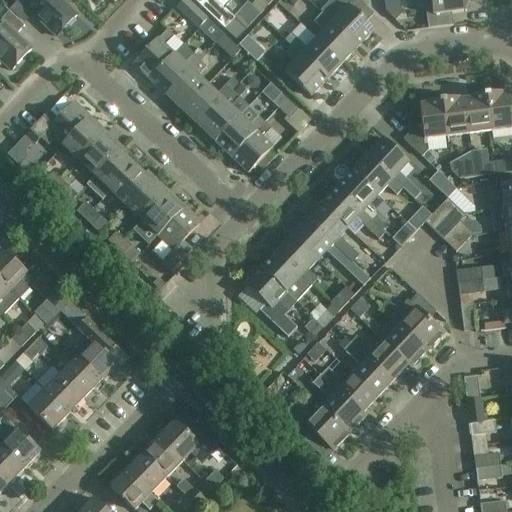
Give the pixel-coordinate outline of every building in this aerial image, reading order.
[(19,0),(18,1),(57,38),(77,16),(62,1),(63,0),(19,0)] [(185,0),(184,0),(176,9),(198,30),(207,21),(185,0)] [(229,0),(193,0),(224,30),(234,19),(222,8),(229,0)] [(274,0),(257,0),(252,6),(261,14),(274,0)] [(335,0),(323,13),(357,48),(374,31),(366,23),(374,14),(358,0),(335,0)] [(430,0),(432,9),(425,10),(428,29),(452,26),(450,14),(465,12),(464,3),(469,2),(468,0),(430,0)] [(9,11),(6,9),(0,3),(0,61),(11,72),(32,50),(16,35),(24,27),(23,25),(9,11)] [(316,40),(342,64),(357,48),(323,13),(313,24),(323,33),(316,40)] [(167,32),(158,41),(157,40),(133,65),(149,81),(174,56),(164,46),(173,38),(167,32)] [(285,41),(292,48),(327,81),(342,64),(316,40),(307,50),(291,35),(285,41)] [(240,51),(224,36),(216,44),(232,59),(240,51)] [(238,46),(256,63),(265,53),(247,37),(238,46)] [(174,56),(149,81),(166,97),(199,62),(183,46),(174,56)] [(285,54),(295,63),(285,73),(310,98),(327,81),(292,48),(285,54)] [(166,97),(182,112),(206,86),(197,78),(206,69),(199,62),(166,97)] [(232,80),(225,87),(231,93),(238,86),(232,80)] [(277,92),(270,85),(262,94),(269,100),(277,92)] [(216,95),(206,86),(182,112),(199,127),(231,93),(225,87),(217,96),(216,95)] [(231,93),(199,127),(215,143),(239,117),(230,109),(245,93),(238,86),(231,93)] [(503,94),(486,96),(491,132),(511,129),(511,114),(510,95),(504,96),(503,94)] [(272,104),(289,120),(298,111),(281,95),(272,104)] [(491,132),(486,96),(470,98),(470,101),(464,101),(469,135),(491,132)] [(459,100),(442,102),(446,138),(469,135),(464,101),(459,102),(459,100)] [(446,138),(442,102),(425,104),(425,106),(419,107),(421,121),(403,140),(422,158),(431,148),(424,141),(446,138)] [(34,146),(47,132),(63,148),(90,119),(74,103),(56,122),(47,114),(25,138),(34,146)] [(215,143),(231,158),(264,124),(258,118),(249,127),(239,117),(215,143)] [(106,134),(90,119),(63,148),(79,163),(106,134)] [(271,130),(264,124),(231,158),(248,175),(280,141),(270,131),(271,130)] [(79,163),(94,177),(94,178),(122,148),(106,134),(79,163)] [(367,156),(402,190),(412,199),(418,192),(399,174),(409,164),(383,140),(367,156)] [(127,154),(122,148),(94,178),(94,177),(86,186),(102,201),(110,192),(134,167),(124,157),(127,154)] [(402,190),(367,156),(352,172),(378,197),(386,188),(396,197),(402,190)] [(511,160),(495,163),(497,175),(511,173),(511,160)] [(474,178),(497,175),(495,163),(473,165),(474,178)] [(462,167),(464,180),(474,178),(473,165),(462,167)] [(126,207),(153,178),(147,173),(144,176),(134,167),(110,192),(126,207)] [(368,207),(378,197),(352,172),(337,189),(380,229),(383,229),(386,227),(384,222),(368,207)] [(428,182),(447,200),(456,190),(437,173),(428,182)] [(45,184),(52,190),(61,181),(54,174),(45,184)] [(169,193),(153,178),(126,207),(142,222),(169,193)] [(77,196),(61,181),(52,190),(68,205),(77,196)] [(502,201),(503,210),(511,208),(511,184),(487,188),(489,202),(502,201)] [(337,189),(322,205),(347,229),(356,220),(378,241),(385,234),(380,229),(337,189)] [(185,208),(169,193),(142,222),(157,237),(185,208)] [(434,233),(451,214),(457,208),(447,200),(431,217),(424,224),(434,233)] [(77,213),(84,220),(92,211),(85,204),(77,213)] [(307,221),(342,254),(352,263),(357,258),(347,250),(348,248),(338,239),(347,229),(322,205),(307,221)] [(188,256),(179,246),(201,223),(185,208),(157,237),(162,242),(152,253),(162,263),(160,266),(169,275),(188,256)] [(422,208),(406,224),(416,233),(424,224),(431,217),(422,208)] [(511,231),(511,208),(503,210),(506,232),(511,231)] [(100,219),(92,211),(84,220),(92,227),(100,219)] [(451,214),(434,233),(443,241),(460,223),(451,214)] [(307,221),(291,237),(317,261),(325,252),(335,261),(342,254),(307,221)] [(465,228),(460,223),(443,241),(456,253),(478,229),(471,222),(465,228)] [(406,244),(416,233),(406,224),(396,235),(406,244)] [(108,243),(115,250),(124,240),(117,233),(108,243)] [(276,253),(311,287),(317,281),(307,271),(317,261),(291,237),(276,253)] [(124,240),(115,250),(123,257),(132,247),(124,240)] [(0,253),(0,282),(9,291),(17,298),(19,301),(29,290),(25,287),(32,280),(2,251),(0,253)] [(276,253),(261,270),(296,303),(311,287),(276,253)] [(350,276),(363,288),(370,281),(357,269),(350,276)] [(457,285),(482,281),(481,269),(456,272),(457,285)] [(261,270),(245,286),(266,306),(260,312),(287,338),(296,329),(283,317),(296,303),(261,270)] [(53,310),(65,298),(43,275),(31,287),(53,310)] [(482,281),(457,285),(459,297),(484,294),(482,281)] [(0,313),(1,314),(17,298),(9,291),(0,282),(0,313)] [(339,313),(354,297),(345,289),(330,305),(339,313)] [(414,310),(406,319),(398,311),(391,319),(427,353),(443,336),(428,322),(436,313),(417,296),(409,305),(414,310)] [(463,332),(476,330),(473,305),(460,307),(463,332)] [(511,309),(502,311),(504,325),(511,324),(511,309)] [(333,319),(326,313),(316,323),(323,329),(333,319)] [(411,370),(427,353),(391,319),(383,327),(391,335),(383,343),(407,367),(411,370)] [(72,354),(76,358),(100,382),(116,365),(106,355),(114,346),(87,320),(78,329),(87,338),(72,354)] [(16,328),(20,332),(29,341),(36,334),(23,321),(16,328)] [(13,357),(29,341),(20,332),(4,349),(13,357)] [(31,346),(40,355),(47,347),(39,338),(31,346)] [(392,383),(407,367),(383,343),(375,352),(367,344),(365,346),(356,338),(351,344),(392,383)] [(392,383),(351,344),(343,352),(360,368),(352,377),(377,399),(392,383)] [(40,355),(31,346),(24,354),(33,362),(40,355)] [(0,352),(0,370),(13,357),(4,349),(0,352)] [(60,374),(84,398),(100,382),(76,358),(60,374)] [(7,372),(17,380),(24,372),(15,363),(7,372)] [(321,377),(323,379),(361,416),(362,415),(377,399),(352,377),(344,385),(328,370),(321,377)] [(44,391),(68,415),(84,398),(60,374),(44,391)] [(466,402),(480,401),(477,377),(463,379),(466,402)] [(0,397),(8,405),(17,396),(0,379),(0,397)] [(321,409),(349,436),(365,419),(362,415),(361,416),(323,379),(314,388),(329,401),(321,409)] [(68,415),(44,391),(28,408),(52,431),(68,415)] [(466,402),(469,425),(483,423),(480,401),(466,402)] [(325,461),(349,436),(321,409),(312,419),(296,403),(280,419),(325,461)] [(0,428),(0,430),(0,447),(23,470),(40,453),(3,417),(0,419),(0,428)] [(494,421),(483,423),(469,425),(471,437),(496,434),(494,421)] [(158,439),(182,462),(190,454),(202,466),(214,453),(219,458),(220,459),(222,459),(226,456),(196,427),(188,435),(175,422),(158,439)] [(142,455),(166,478),(182,462),(158,439),(142,455)] [(23,470),(0,447),(0,479),(7,487),(23,470)] [(475,470),(500,467),(498,454),(474,458),(475,470)] [(142,455),(127,471),(151,494),(166,478),(142,455)] [(500,467),(475,470),(477,483),(502,479),(500,467)] [(151,494),(127,471),(110,488),(134,511),(141,504),(149,511),(157,503),(150,495),(151,494)] [(195,491),(188,499),(197,508),(205,501),(195,491)] [(83,510),(80,511),(105,511),(93,499),(93,500),(91,498),(81,508),(83,510)] [(183,511),(193,511),(197,508),(188,499),(179,508),(183,511)] [(480,511),(505,511),(505,502),(480,505),(480,511)]
